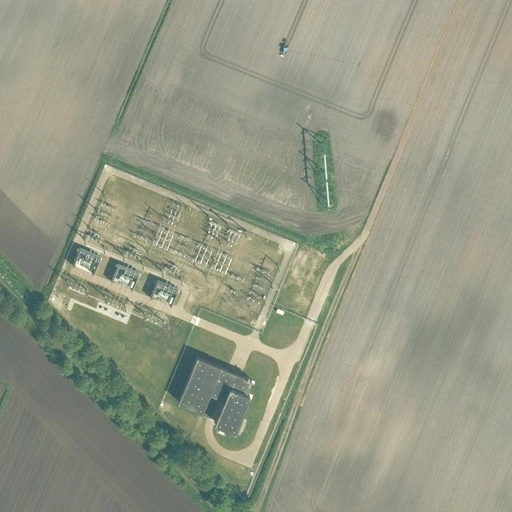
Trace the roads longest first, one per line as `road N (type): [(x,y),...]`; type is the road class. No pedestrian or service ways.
road 1 (track): [(364,237),(255,511)]
road 2 (track): [(28,317),(220,511)]
